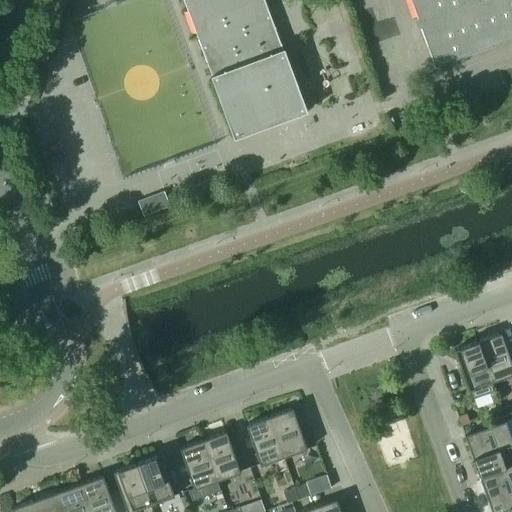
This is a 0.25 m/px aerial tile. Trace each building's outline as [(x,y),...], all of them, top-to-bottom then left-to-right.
[(183,0),(206,60),(235,137),(305,111),(264,0),(183,0)] [(511,0),(411,0),(435,67),(511,39),(511,0)] [(164,191),(138,200),(144,216),(170,206),(164,191)] [(511,364),(500,332),(477,341),(492,382),(493,382),(511,374),(511,364)] [(471,399),(496,390),(493,382),(492,382),(477,341),(454,349),(471,399)] [(472,457),(511,443),(511,438),(505,420),(511,417),(511,404),(490,412),(494,424),(464,434),(472,457)] [(283,457),(307,449),(292,407),(269,416),(283,457)] [(260,465),(283,457),(269,416),(245,424),(260,465)] [(217,480),(241,472),(226,431),(202,439),(217,480)] [(217,480),(202,439),(179,448),(194,489),(217,480)] [(480,480),(511,468),(511,443),(472,457),(480,480)] [(151,504),(174,496),(159,455),(136,463),(151,504)] [(128,511),(151,504),(136,463),(113,471),(127,511),(128,511)] [(511,468),(480,480),(489,503),(511,494),(511,468)] [(115,511),(103,475),(80,483),(90,511),(115,511)] [(90,511),(80,483),(57,491),(64,511),(90,511)] [(310,495),(306,483),(294,487),(298,499),(310,495)] [(298,499),(294,487),(283,491),(287,503),(298,499)] [(64,511),(57,491),(34,499),(38,511),(64,511)] [(511,511),(511,494),(489,503),(491,511),(511,511)] [(12,511),(38,511),(34,499),(11,508),(12,511)] [(340,511),(336,499),(298,511),(340,511)]
